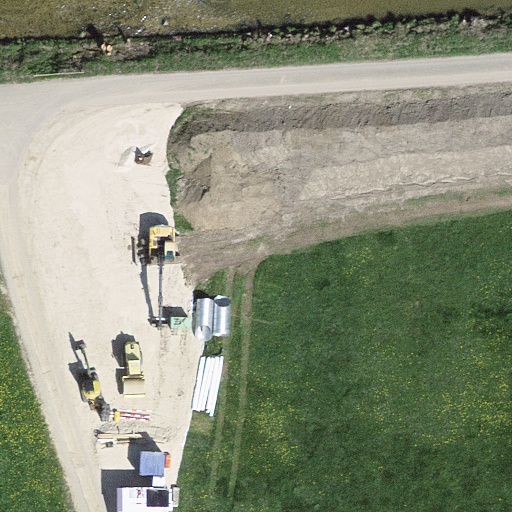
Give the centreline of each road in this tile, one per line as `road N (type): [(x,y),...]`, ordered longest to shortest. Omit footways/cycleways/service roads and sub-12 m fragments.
road 1 (unclassified): [(511,66),(0,99)]
road 2 (track): [(0,118),(7,240),(88,511)]
